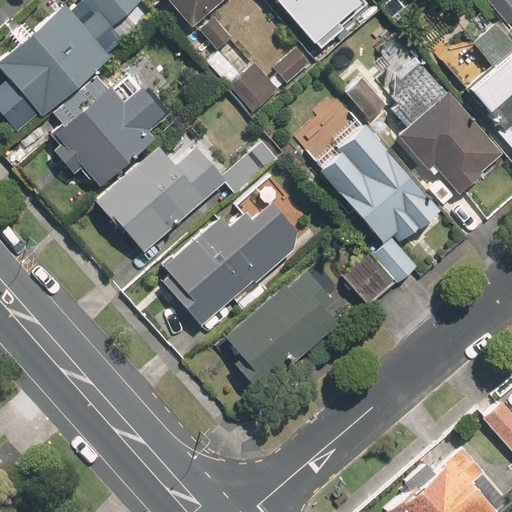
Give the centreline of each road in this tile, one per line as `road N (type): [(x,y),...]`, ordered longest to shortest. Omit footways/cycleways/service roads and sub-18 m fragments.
road 1 (residential): [(511,283),(246,511)]
road 2 (secondary): [(193,511),(0,292)]
